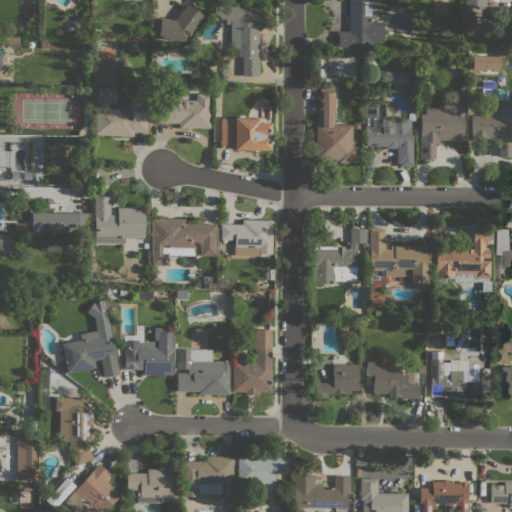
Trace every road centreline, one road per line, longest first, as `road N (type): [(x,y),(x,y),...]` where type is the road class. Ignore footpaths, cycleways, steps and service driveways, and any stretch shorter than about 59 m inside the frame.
road 1 (residential): [(292,427),(293,0)]
road 2 (residential): [(511,437),(337,437),(292,427),(137,424)]
road 3 (residential): [(166,168),(291,195),(511,196)]
